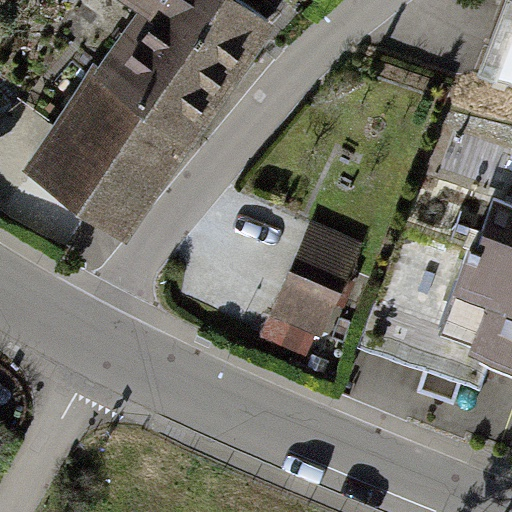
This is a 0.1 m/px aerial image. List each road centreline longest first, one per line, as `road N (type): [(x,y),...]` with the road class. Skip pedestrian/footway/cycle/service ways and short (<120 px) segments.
road 1 (residential): [(109,348),(233,147),(368,0)]
road 2 (residential): [(494,511),(109,348)]
road 3 (residential): [(8,511),(109,348)]
road 4 (residential): [(109,348),(0,280)]
